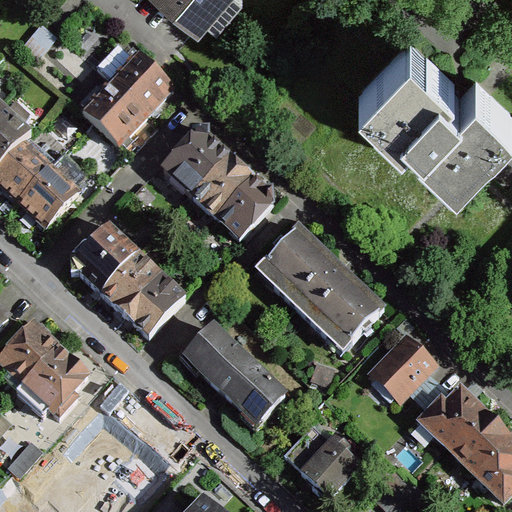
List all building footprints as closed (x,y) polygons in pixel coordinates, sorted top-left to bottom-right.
[(156,0),(197,34),(225,0),(156,0)] [(453,86),(408,45),(357,100),(404,143),(413,133),(421,141),(417,146),(460,185),(511,128),(511,117),(479,87),(462,106),(447,92),(453,86)] [(140,50),(83,111),(120,145),(177,84),(140,50)] [(0,98),(0,158),(24,134),(29,126),(0,98)] [(210,122),(196,124),(158,165),(241,239),(274,202),(272,182),(267,183),(209,130),(210,122)] [(80,190),(24,134),(0,158),(0,184),(45,227),(80,190)] [(109,219),(68,262),(145,336),(186,293),(109,219)] [(299,239),(257,284),(344,365),(386,321),(299,239)] [(0,329),(14,315),(0,301),(0,329)] [(32,315),(0,349),(0,363),(54,413),(93,371),(32,315)] [(289,407),(212,339),(182,372),(259,440),(289,407)] [(406,340),(369,379),(402,410),(439,372),(406,340)] [(339,371),(316,363),(310,382),(333,389),(339,371)] [(439,392),(414,419),(504,504),(511,495),(511,433),(459,384),(446,398),(439,392)] [(0,437),(11,426),(0,415),(0,437)] [(317,431),(287,462),(332,505),(359,476),(347,465),(353,459),(337,444),(334,448),(317,431)] [(43,452),(31,442),(8,468),(19,479),(43,452)] [(231,511),(205,488),(183,511),(231,511)] [(412,511),(388,488),(375,502),(385,511),(412,511)]
